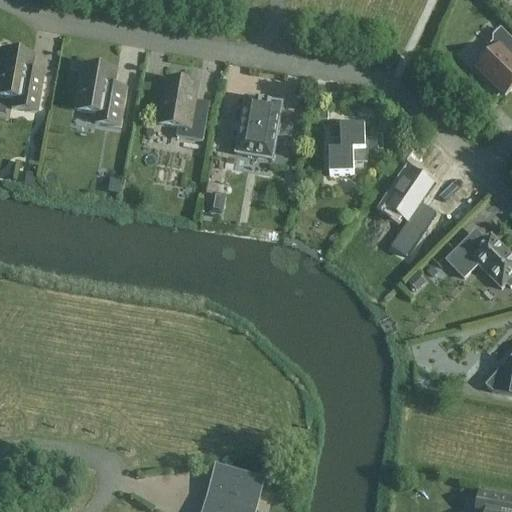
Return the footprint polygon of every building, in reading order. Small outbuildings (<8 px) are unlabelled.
[(511,39),(501,29),(493,38),(490,40),(493,43),(480,56),(486,61),(477,70),(505,97),(511,90),(511,39)] [(11,110),(37,114),(43,77),(30,74),(32,58),(0,52),(0,55),(0,98),(13,100),(11,110)] [(116,73),(84,67),(76,111),(96,115),(95,124),(120,129),(127,91),(113,89),(116,73)] [(166,81),(165,86),(158,125),(178,129),(176,138),(202,143),(208,112),(194,109),(198,87),(166,81)] [(236,151),(273,158),(282,105),(280,105),(247,100),(246,99),(236,151)] [(328,122),(328,112),(318,113),(318,122),(328,122)] [(364,128),(340,128),(341,153),(329,153),(330,177),(354,176),(353,152),(365,152),(364,128)] [(24,186),(32,187),(35,175),(27,173),(24,186)] [(108,193),(116,195),(119,182),(110,180),(108,193)] [(215,197),(212,214),(221,215),(224,198),(215,197)] [(451,231),(458,240),(478,224),(470,215),(451,231)] [(511,257),(491,237),(474,254),(464,244),(446,262),(464,280),(478,266),(502,290),(507,285),(511,289),(511,288),(511,257)] [(417,294),(426,285),(417,275),(408,284),(417,294)] [(511,356),(486,386),(493,392),(511,395),(511,356)] [(251,511),(259,486),(221,475),(210,511),(251,511)] [(511,511),(511,498),(480,493),(476,511),(511,511)]
